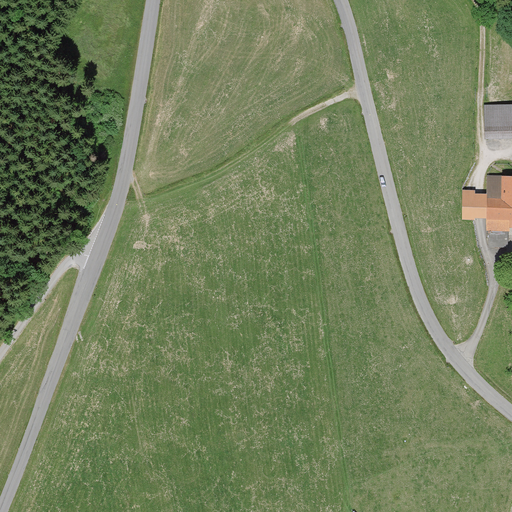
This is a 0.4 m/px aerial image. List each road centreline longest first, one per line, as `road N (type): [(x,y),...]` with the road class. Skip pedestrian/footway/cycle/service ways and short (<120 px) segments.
road 1 (tertiary): [(341,0),(407,261),(458,363)]
road 2 (tertiary): [(0,511),(101,245)]
road 3 (track): [(123,174),(143,199),(212,175),(297,118),(364,88)]
road 4 (tertiary): [(101,245),(131,138),(152,0)]
road 5 (residential): [(0,359),(70,258),(101,245)]
road 6 (residential): [(458,363),(489,306),(487,241)]
